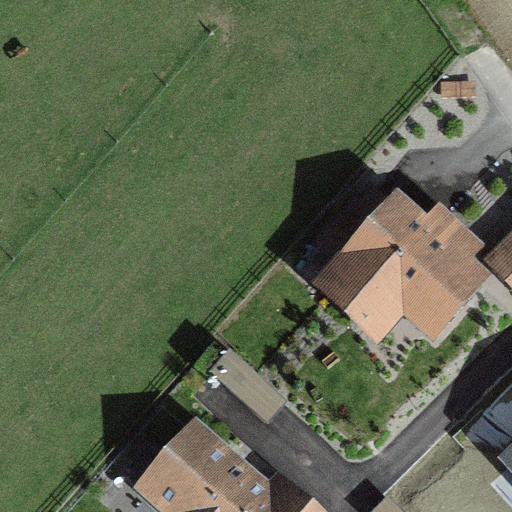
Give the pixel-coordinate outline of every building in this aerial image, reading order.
[(461,240),(440,222),(427,237),(374,189),(332,236),(355,256),(325,290),(366,327),(392,297),(433,332),(478,282),(447,255),(461,240)] [(511,283),(511,243),(492,263),(511,283)] [(148,490),(172,511),(258,511),(269,500),(196,435),(148,490)] [(303,511),(278,490),(269,500),(258,511),(303,511)] [(402,511),(387,498),(374,511),(402,511)]
